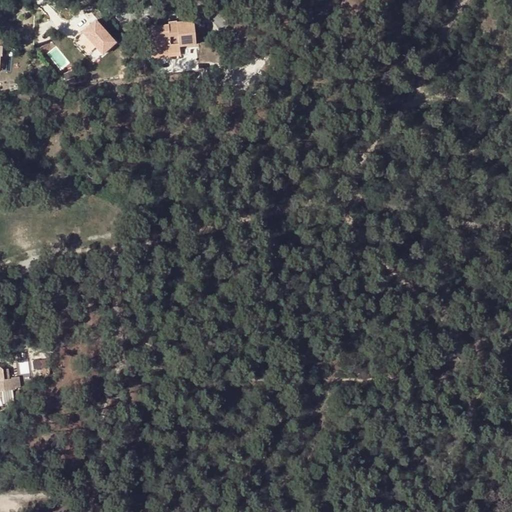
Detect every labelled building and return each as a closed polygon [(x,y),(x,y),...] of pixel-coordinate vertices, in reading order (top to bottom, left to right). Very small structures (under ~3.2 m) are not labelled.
[(97,62),(120,42),(100,19),(76,40),(97,62)] [(179,44),(179,46),(195,44),(194,29),(193,22),(185,22),(177,23),(177,30),(168,30),(168,26),(149,28),(151,49),(170,47),(170,45),(179,44)] [(168,23),(168,26),(168,30),(177,30),(177,23),(177,22),(168,23)] [(62,31),(65,36),(69,40),(73,37),(64,25),(60,29),(62,31)] [(65,36),(62,31),(50,41),(54,46),(65,36)] [(170,47),(151,49),(152,56),(180,53),(179,46),(179,44),(170,45),(170,47)] [(11,379),(11,380),(4,381),(0,381),(0,390),(1,390),(13,389),(13,387),(18,387),(18,378),(11,379)]
